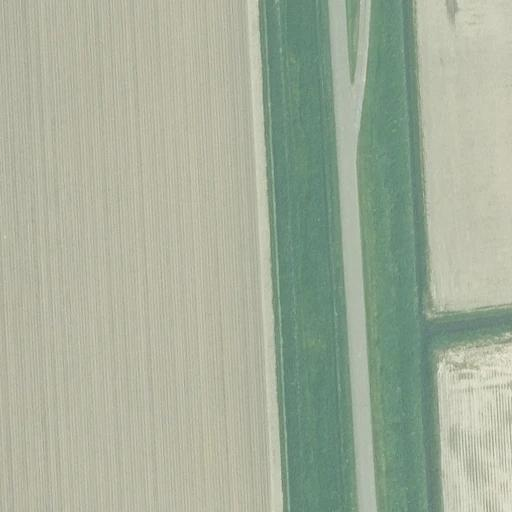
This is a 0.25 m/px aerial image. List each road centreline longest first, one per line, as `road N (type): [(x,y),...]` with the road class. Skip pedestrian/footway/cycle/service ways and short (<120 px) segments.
road 1 (unclassified): [(342,125),(366,511)]
road 2 (residential): [(342,125),(356,98),(361,0)]
road 3 (unclassified): [(335,0),(342,125)]
